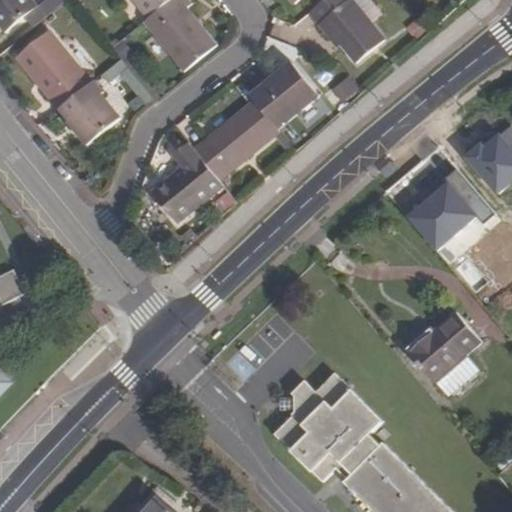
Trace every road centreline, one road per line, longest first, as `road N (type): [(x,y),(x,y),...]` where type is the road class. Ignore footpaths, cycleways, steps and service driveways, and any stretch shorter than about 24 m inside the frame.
road 1 (secondary): [(511,30),(347,162),(167,334)]
road 2 (residential): [(103,235),(147,124),(236,59),(248,20),(231,0)]
road 3 (secondary): [(167,334),(0,510)]
road 4 (residential): [(0,141),(84,246),(111,274),(143,290)]
road 5 (residential): [(103,235),(0,111)]
